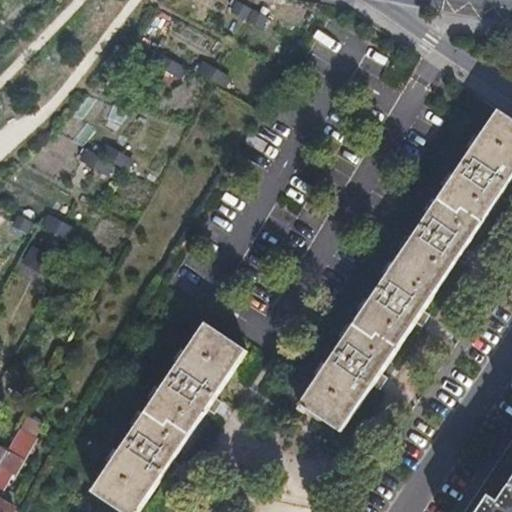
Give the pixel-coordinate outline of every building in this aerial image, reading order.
[(303,407),(343,434),(376,387),(381,391),(390,378),(385,374),(419,323),(425,326),(432,316),(426,312),(460,261),(466,265),(473,253),(468,250),(502,198),(507,202),(511,194),(511,185),(511,182),(511,119),(502,113),(427,223),(375,300),(303,407)] [(135,436),(96,493),(123,511),(140,511),(165,476),(171,479),(181,465),(176,462),(211,411),(216,414),(224,403),(218,399),(249,353),(209,326),(169,385),(135,436)] [(22,431),(0,468),(17,477),(38,440),(22,431)] [(511,511),(511,492),(503,506),(494,500),(484,511),(511,511)] [(0,511),(15,511),(16,510),(0,500),(0,511)]
